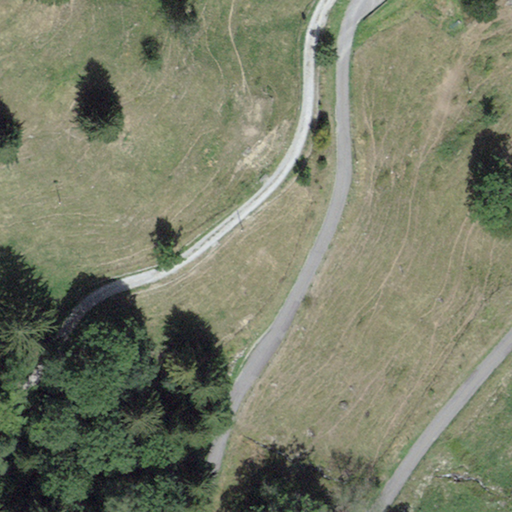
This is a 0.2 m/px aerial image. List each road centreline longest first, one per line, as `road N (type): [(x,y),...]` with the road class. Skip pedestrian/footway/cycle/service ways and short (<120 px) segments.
road 1 (track): [(329,0),(312,56),(313,115),(298,155),(259,206),(184,262),(111,282),(73,305),(0,414)]
road 2 (unclassified): [(360,0),(346,51),(349,159),(341,198),(313,270),(236,404),(213,511)]
road 3 (unclassified): [(378,511),(511,344)]
